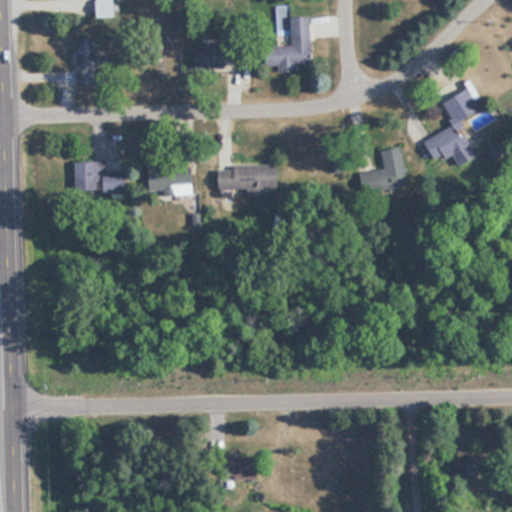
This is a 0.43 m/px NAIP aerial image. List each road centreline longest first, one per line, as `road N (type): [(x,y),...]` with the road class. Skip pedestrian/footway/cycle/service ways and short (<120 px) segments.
road 1 (residential): [(10,119),(331,109),(420,68),(490,0)]
road 2 (primary): [(20,511),(6,0)]
road 3 (residential): [(511,393),(17,410)]
